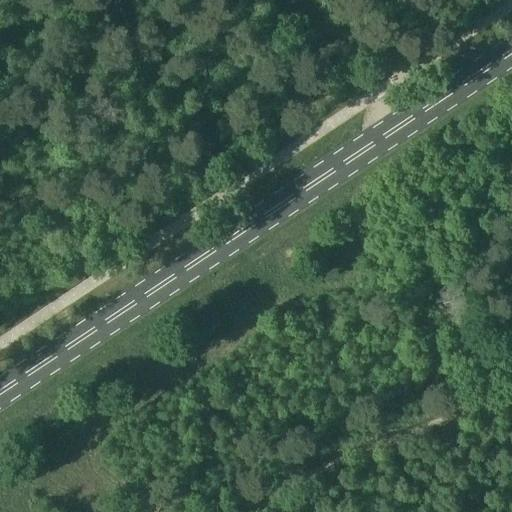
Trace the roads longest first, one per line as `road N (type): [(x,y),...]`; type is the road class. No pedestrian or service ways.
road 1 (primary): [(0,391),(511,50)]
road 2 (track): [(316,511),(351,476),(511,404)]
